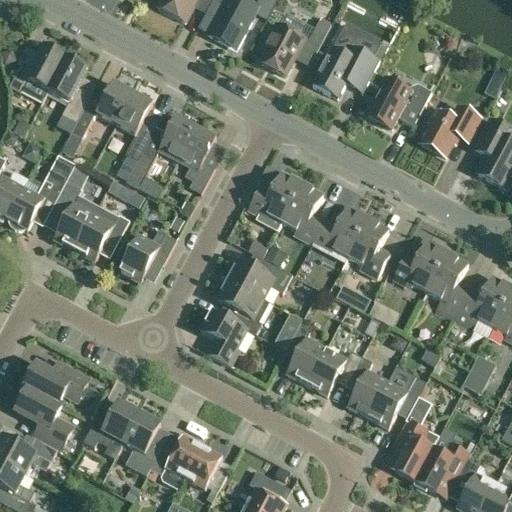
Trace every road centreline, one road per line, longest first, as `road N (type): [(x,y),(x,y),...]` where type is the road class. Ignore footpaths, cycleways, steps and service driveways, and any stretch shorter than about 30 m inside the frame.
road 1 (residential): [(329,503),(348,463),(149,353)]
road 2 (residential): [(149,353),(272,117)]
road 3 (residential): [(272,117),(462,220),(511,229)]
road 4 (residential): [(45,0),(272,117)]
road 5 (residential): [(0,357),(35,297),(149,353)]
